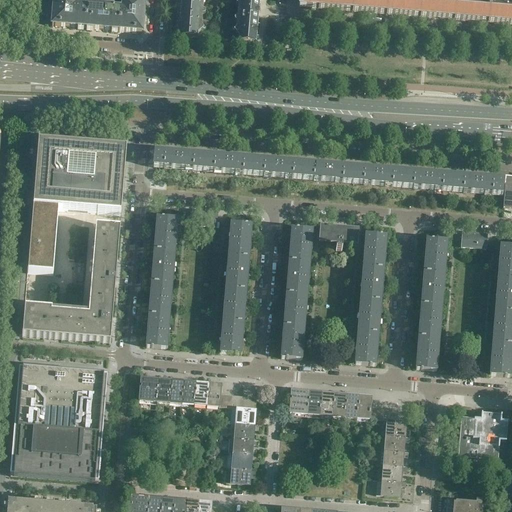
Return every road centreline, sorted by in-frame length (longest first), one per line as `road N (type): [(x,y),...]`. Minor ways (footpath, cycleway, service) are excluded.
road 1 (residential): [(138,192),(143,137),(511,170)]
road 2 (residential): [(23,158),(0,440)]
road 3 (residential): [(283,0),(283,20),(298,28),(511,45)]
road 4 (secondary): [(229,100),(190,86),(0,63)]
road 5 (residential): [(158,0),(149,47),(35,37),(32,0)]
road 6 (residential): [(146,365),(124,359),(138,192)]
road 7 (secondary): [(52,102),(229,100)]
road 8 (residential): [(275,204),(260,374)]
road 9 (residential): [(409,215),(394,384)]
road 10 (secondary): [(351,114),(391,128),(511,138)]
road 11 (secondary): [(511,114),(377,106),(351,114)]
road 12 (residential): [(138,192),(275,204)]
road 13 (residential): [(409,215),(275,204)]
road 14 (residential): [(268,498),(134,489)]
road 15 (residential): [(393,511),(268,498)]
road 16 (residential): [(268,498),(278,375)]
road 17 (residential): [(434,388),(424,511)]
road 18 (secondary): [(351,114),(229,100)]
